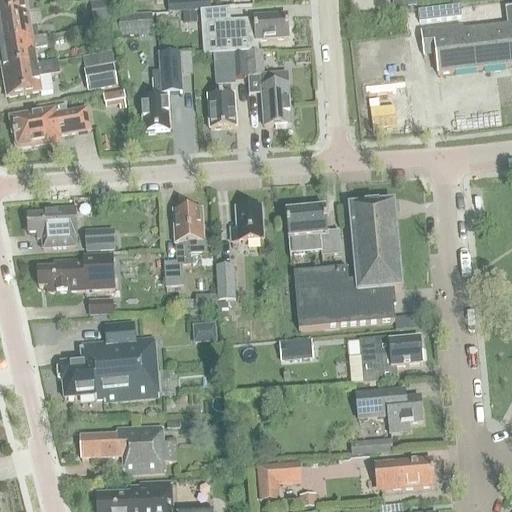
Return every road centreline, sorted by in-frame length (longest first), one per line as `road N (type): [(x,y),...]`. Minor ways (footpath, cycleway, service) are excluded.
road 1 (residential): [(472,511),(439,158)]
road 2 (residential): [(0,183),(337,164)]
road 3 (residential): [(53,511),(0,282)]
road 4 (residential): [(337,164),(327,0)]
